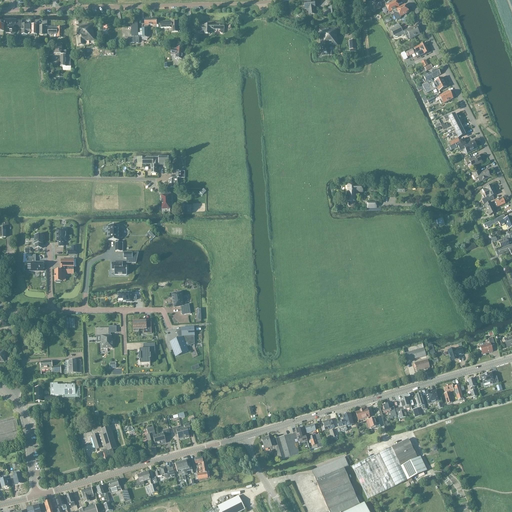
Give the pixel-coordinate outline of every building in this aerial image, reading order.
[(397,0),(396,0),(388,5),(396,21),(400,19),(400,17),(409,13),(405,5),(404,5),(401,6),(397,0)] [(314,9),(315,9),(314,1),(304,2),(305,10),(308,9),(309,15),(315,14),(314,9)] [(19,29),(19,21),(5,21),(5,25),(6,25),(6,33),(11,33),(11,34),(11,35),(14,35),(14,34),(14,33),(16,33),(16,30),(18,30),(19,29)] [(22,21),(19,21),(19,29),(22,29),(21,35),(30,35),(30,25),(27,25),(27,24),(22,24),(22,21)] [(173,22),(173,23),(171,23),(171,22),(159,23),(159,29),(171,28),(172,32),(179,32),(179,29),(177,29),(177,22),(173,22)] [(137,23),(127,23),(127,28),(131,28),(131,37),(131,38),(131,43),(141,43),(140,37),(135,38),(134,38),(134,37),(138,37),(137,33),(137,23)] [(84,42),(94,41),(93,24),(76,25),(78,45),(84,45),(84,42)] [(395,29),(391,31),(393,36),(394,36),(395,37),(396,37),(397,37),(401,35),(402,36),(403,35),(405,34),(405,35),(408,34),(411,39),(420,34),(418,32),(419,31),(417,29),(416,27),(410,30),(410,29),(404,32),(403,32),(402,31),(398,24),(393,26),(395,29)] [(209,34),(210,30),(220,30),(220,32),(220,33),(221,34),(222,34),(223,33),(224,33),(224,30),(224,25),(204,25),(204,27),(202,27),(202,31),(204,31),(204,34),(209,34)] [(48,27),(48,35),(57,35),(57,37),(65,38),(65,28),(57,28),(57,27),(48,27)] [(328,46),(337,46),(336,29),(319,30),(321,54),(316,55),(317,59),(321,58),(321,56),(329,55),(328,46)] [(414,49),(402,54),(404,59),(414,54),(416,58),(419,57),(421,56),(429,52),(424,43),(414,48),(414,49)] [(66,51),(62,51),(62,45),(54,44),(54,54),(60,54),(60,67),(71,67),(70,56),(66,55),(66,51)] [(176,50),(172,49),(171,55),(175,55),(175,59),(182,60),(181,63),(185,63),(186,56),(182,55),(183,49),(176,48),(176,50)] [(428,74),(424,77),(426,82),(431,79),(430,78),(432,77),(433,78),(440,75),(437,70),(428,74)] [(439,91),(447,87),(442,78),(431,83),(432,84),(428,86),(427,83),(422,86),(426,94),(437,88),(439,91)] [(439,96),(441,100),(439,101),(441,104),(443,103),(443,104),(453,99),(449,91),(439,96)] [(449,120),(451,123),(457,120),(455,114),(448,118),(447,119),(446,116),(443,117),(445,121),(449,120)] [(453,128),(460,125),(457,120),(451,123),(453,128)] [(454,130),(456,133),(462,130),(460,125),(453,128),(449,130),(450,132),(454,130)] [(465,135),(462,130),(456,133),(452,135),(453,137),(457,135),(458,138),(465,135)] [(464,142),(457,146),(460,152),(464,150),(467,154),(477,149),(473,141),(465,145),(464,142)] [(469,156),(464,159),(467,165),(470,163),(472,167),(481,162),(478,156),(471,159),(469,156)] [(478,170),(471,173),(476,183),(478,182),(479,183),(491,177),(487,170),(480,174),(478,170)] [(184,172),(181,172),(176,172),(176,178),(173,178),(173,180),(169,180),(169,189),(177,188),(177,179),(184,178),(184,172)] [(494,191),(492,185),(482,190),(486,198),(484,199),(486,203),(494,199),(492,196),(496,194),(495,190),(494,191)] [(347,202),(348,202),(348,205),(349,206),(353,206),(355,205),(355,202),(355,194),(355,192),(362,192),(362,186),(356,186),(348,186),(347,202)] [(170,209),(169,195),(169,192),(165,192),(165,195),(161,195),(162,209),(170,209)] [(497,207),(505,204),(502,198),(495,202),(491,204),(491,203),(484,206),(489,215),(495,213),(493,208),(496,206),(497,207)] [(507,230),(511,228),(511,219),(511,220),(509,217),(503,220),(498,222),(500,227),(505,225),(507,230)] [(5,230),(8,230),(8,223),(2,223),(2,228),(0,228),(0,238),(5,238),(5,230)] [(119,226),(109,226),(109,241),(116,241),(116,243),(116,252),(123,252),(123,243),(119,243),(119,238),(122,238),(122,234),(119,234),(119,226)] [(57,234),(57,237),(57,241),(59,241),(59,246),(64,246),(64,241),(66,241),(66,229),(57,229),(57,234)] [(506,237),(501,239),(502,241),(498,242),(501,248),(509,245),(507,240),(511,238),(511,231),(507,234),(508,236),(506,237)] [(43,236),(34,236),(34,245),(35,245),(35,249),(42,249),(42,245),(43,245),(43,240),(44,240),(44,236),(43,236)] [(465,253),(476,248),(474,244),(468,247),(467,246),(462,248),(465,253)] [(505,248),(496,251),(497,255),(507,252),(509,251),(511,255),(511,244),(505,248)] [(34,259),(27,259),(27,263),(31,263),(31,272),(43,272),(43,270),(44,270),(44,265),(43,265),(43,263),(34,263),(34,259)] [(63,271),(54,271),(54,282),(56,282),(56,283),(60,283),(61,282),(62,282),(62,281),(65,281),(65,271),(73,271),(73,274),(73,267),(74,267),(74,260),(61,260),(61,267),(63,267),(63,271)] [(123,263),(112,263),(112,270),(114,270),(114,275),(127,275),(127,266),(123,266),(123,263)] [(172,294),(173,299),(173,300),(173,302),(173,303),(174,307),(174,308),(175,308),(181,307),(182,315),(184,315),(190,314),(189,305),(183,306),(181,292),(172,294)] [(131,293),(118,293),(118,299),(123,299),(123,302),(126,302),(132,302),(132,300),(136,300),(136,296),(132,296),(131,293)] [(65,329),(75,328),(75,319),(65,319),(65,329)] [(140,322),(133,322),(133,327),(133,332),(139,331),(139,330),(143,329),(144,332),(146,332),(146,334),(151,334),(151,324),(146,324),(146,323),(146,321),(141,321),(141,322),(140,322)] [(194,328),(182,329),(182,336),(183,336),(183,339),(182,339),(171,343),(176,355),(187,351),(184,343),(185,342),(194,342),(194,336),(194,335),(194,328)] [(109,329),(97,329),(97,336),(101,336),(101,349),(113,349),(113,340),(111,340),(111,336),(109,336),(109,329)] [(490,344),(480,347),(482,355),(487,354),(486,353),(489,353),(492,352),(491,346),(495,345),(492,338),(488,339),(490,344)] [(140,353),(139,353),(139,356),(139,358),(139,360),(140,360),(140,364),(150,364),(150,359),(151,359),(150,354),(149,352),(149,351),(155,351),(155,344),(143,344),(144,349),(139,350),(140,353)] [(410,352),(404,354),(406,361),(426,356),(425,352),(424,348),(410,352)] [(461,348),(455,350),(455,349),(447,351),(450,362),(458,359),(457,357),(463,355),(461,348)] [(65,374),(81,373),(81,360),(64,361),(65,374)] [(417,371),(429,368),(427,360),(414,364),(417,371)] [(41,370),(49,370),(49,375),(61,374),(60,367),(52,367),(51,362),(40,362),(41,370)] [(484,375),(481,376),(483,384),(492,382),(492,385),(498,383),(496,377),(493,378),(492,373),(488,374),(487,374),(485,375),(484,375)] [(475,390),(474,387),(476,387),(473,378),(468,380),(470,388),(470,391),(472,398),(477,397),(475,390)] [(58,383),(50,384),(50,396),(53,396),(53,400),(62,400),(62,395),(63,395),(64,400),(74,400),(76,397),(80,397),(80,384),(75,384),(58,385),(58,383)] [(445,394),(444,394),(447,404),(452,403),(449,393),(453,391),(451,385),(443,387),(445,394)] [(463,399),(459,386),(454,387),(458,400),(463,399)] [(42,388),(35,389),(36,402),(45,402),(45,401),(53,401),(52,397),(44,397),(42,397),(42,388)] [(430,391),(425,393),(428,404),(439,401),(436,391),(433,392),(432,391),(430,392),(430,391)] [(421,394),(415,395),(419,407),(422,406),(423,410),(425,409),(421,394)] [(410,404),(409,405),(407,398),(401,399),(402,403),(401,403),(402,407),(405,406),(405,408),(406,410),(411,408),(410,404)] [(394,407),(390,408),(389,408),(387,403),(382,405),(384,410),(382,410),(383,413),(387,412),(389,417),(392,416),(392,417),(396,416),(394,407)] [(402,407),(395,409),(398,419),(405,417),(402,407)] [(369,417),(367,409),(363,411),(363,410),(360,411),(356,413),(358,421),(369,417)] [(344,420),(338,422),(341,432),(342,432),(343,432),(346,432),(346,430),(347,430),(346,427),(347,427),(349,427),(351,426),(352,425),(354,424),(350,414),(342,416),(344,420)] [(374,419),(368,420),(370,428),(376,426),(374,419)] [(324,427),(321,428),(322,432),(329,430),(328,427),(329,426),(330,429),(334,428),(333,425),(332,425),(331,420),(323,422),(324,427)] [(181,429),(184,438),(185,438),(186,439),(189,438),(189,437),(188,431),(191,430),(189,424),(184,426),(184,428),(181,429)] [(307,434),(315,431),(314,425),(305,427),(307,434)] [(106,460),(115,457),(112,450),(116,449),(110,427),(101,430),(101,427),(92,430),(94,436),(91,436),(95,450),(102,448),(106,460)] [(155,446),(161,445),(158,435),(155,436),(153,427),(146,429),(148,435),(146,436),(147,442),(154,440),(155,446)] [(179,440),(184,438),(181,429),(178,430),(178,427),(172,429),(174,435),(177,434),(179,440)] [(301,428),(295,430),(297,438),(298,438),(300,444),(307,442),(306,437),(302,438),(301,437),(303,437),(301,428)] [(332,439),(339,437),(336,429),(329,431),(332,439)] [(158,435),(161,445),(166,443),(164,438),(167,437),(166,430),(163,431),(163,434),(158,435)] [(313,449),(322,446),(319,434),(309,437),(313,449)] [(273,440),(275,447),(278,460),(295,456),(289,435),(273,440)] [(265,450),(275,447),(273,441),(270,442),(268,438),(262,440),(265,450)] [(391,448),(407,480),(421,474),(414,459),(417,458),(408,439),(391,447),(391,448)] [(368,500),(407,480),(391,448),(352,467),(368,500)] [(312,471),(316,480),(344,468),(344,469),(348,466),(344,457),(312,471)] [(208,465),(206,466),(205,462),(203,463),(202,458),(194,459),(195,464),(202,463),(203,473),(197,474),(198,480),(210,478),(209,470),(208,470),(208,465)] [(187,461),(181,462),(185,476),(187,475),(187,473),(190,472),(193,471),(191,465),(188,466),(187,461)] [(186,480),(185,476),(181,462),(175,464),(177,472),(180,471),(182,477),(183,481),(186,480)] [(172,476),(175,475),(172,468),(169,469),(169,466),(156,470),(156,472),(155,472),(156,477),(164,475),(165,480),(172,478),(172,476)] [(344,468),(316,480),(328,510),(329,511),(367,511),(363,504),(360,506),(356,498),(344,469),(344,468)] [(8,475),(9,479),(13,478),(15,485),(22,483),(21,478),(20,473),(14,475),(13,472),(8,473),(8,475)] [(137,476),(139,479),(138,480),(137,480),(136,481),(136,482),(137,487),(144,485),(143,482),(150,480),(148,472),(144,473),(144,474),(137,476)] [(7,480),(9,479),(8,475),(5,476),(6,479),(3,479),(2,476),(1,476),(0,473),(0,481),(0,482),(2,489),(5,488),(6,489),(9,488),(10,487),(9,485),(8,484),(7,480)] [(109,483),(110,488),(108,489),(110,494),(112,493),(111,489),(116,488),(117,490),(121,489),(120,486),(119,487),(117,481),(109,483)] [(155,485),(149,486),(146,487),(148,494),(151,493),(151,494),(158,492),(155,485)] [(102,486),(96,488),(98,496),(101,495),(102,498),(105,497),(105,496),(107,503),(104,505),(106,511),(107,511),(112,510),(107,493),(106,494),(105,490),(104,490),(102,486)] [(89,498),(93,497),(91,488),(81,491),(85,503),(90,501),(89,498)] [(124,502),(130,500),(127,489),(122,491),(124,497),(123,498),(124,502)] [(71,494),(65,496),(68,504),(70,504),(71,507),(75,506),(74,502),(71,494)] [(220,511),(239,511),(245,510),(238,496),(218,507),(220,511)] [(59,497),(56,498),(59,508),(62,507),(63,510),(67,509),(67,510),(63,497),(59,498),(59,497)] [(314,500),(317,506),(319,505),(321,511),(326,509),(321,497),(314,500)] [(44,503),(47,511),(46,511),(52,511),(51,510),(53,510),(50,501),(44,503)]
